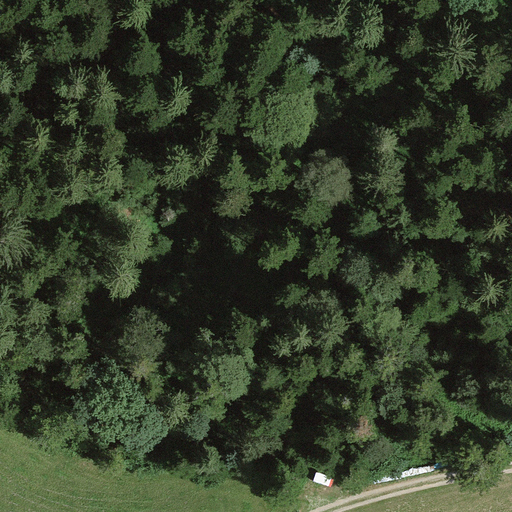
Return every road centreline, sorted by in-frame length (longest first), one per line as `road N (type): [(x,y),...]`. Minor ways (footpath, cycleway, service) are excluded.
road 1 (track): [(257,0),(316,61),(511,168)]
road 2 (track): [(511,470),(331,511)]
